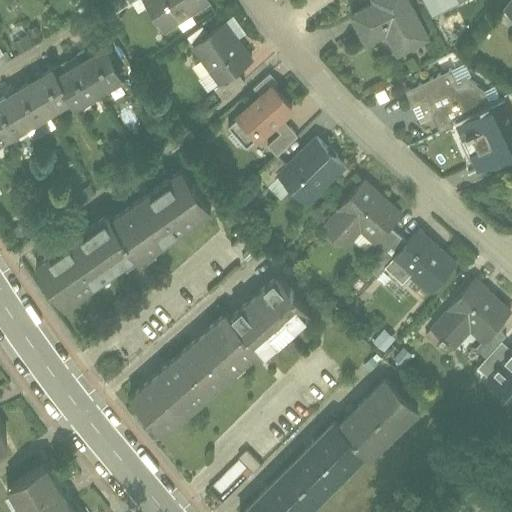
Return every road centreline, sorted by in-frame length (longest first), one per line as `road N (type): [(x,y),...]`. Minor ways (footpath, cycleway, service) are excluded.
road 1 (residential): [(511,258),(391,147),(280,25)]
road 2 (tertiary): [(160,511),(0,300)]
